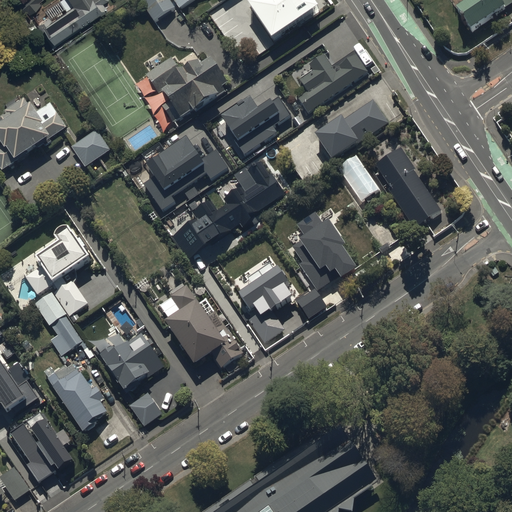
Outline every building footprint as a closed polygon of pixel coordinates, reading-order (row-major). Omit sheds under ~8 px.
[(19,0),(13,4),(26,20),(50,1),(49,0),(19,0)] [(88,27),(106,16),(95,0),(70,0),(77,10),(43,33),(54,50),(88,27)] [(140,0),(158,26),(176,14),(166,0),(140,0)] [(172,0),(182,14),(200,2),(198,0),(172,0)] [(250,0),(249,1),(274,39),(319,9),(312,0),(250,0)] [(503,0),(500,2),(498,0),(477,0),(478,1),(459,13),(473,36),(507,13),(506,12),(511,7),(511,1),(511,0),(503,0)] [(237,17),(228,3),(209,15),(218,28),(220,27),(225,35),(240,26),(235,18),(237,17)] [(297,81),(306,94),(296,101),(309,120),(371,79),(358,60),(336,74),(327,62),(323,56),(307,66),(311,72),(297,81)] [(213,64),(185,82),(172,62),(143,81),(156,101),(175,130),(232,92),(213,64)] [(251,97),(222,117),(236,137),(233,139),(245,156),(278,134),(274,128),(290,117),(278,98),(260,111),(251,97)] [(372,102),(318,137),(337,166),(391,130),(372,102)] [(58,152),(54,146),(70,136),(51,108),(36,118),(27,105),(0,122),(0,171),(5,179),(16,171),(20,176),(58,152)] [(88,173),(112,157),(99,136),(74,153),(88,173)] [(147,166),(154,176),(144,183),(164,212),(176,204),(172,197),(206,174),(211,181),(229,169),(215,150),(201,159),(187,139),(147,166)] [(373,170),(417,237),(446,218),(402,151),(373,170)] [(173,236),(189,258),(240,223),(241,226),(252,219),(250,216),(284,192),(261,159),(235,177),(241,186),(223,198),(227,203),(217,210),(210,199),(192,211),(198,219),(173,236)] [(380,194),(357,159),(339,171),(363,206),(380,194)] [(140,168),(133,160),(123,168),(130,177),(140,168)] [(318,291),(356,265),(342,245),(346,243),(328,217),(322,221),(315,211),(297,224),(304,235),(299,238),(301,240),(292,246),(303,262),(300,264),(318,291)] [(74,237),(68,228),(55,237),(61,245),(38,261),(41,266),(26,276),(33,287),(43,303),(56,294),(74,320),(92,308),(76,285),(97,271),(74,237)] [(294,304),(287,294),(294,289),(277,263),(238,289),(256,316),(250,321),(265,344),(286,330),(277,316),(294,304)] [(314,288),(295,301),(306,317),(325,304),(314,288)] [(185,322),(202,311),(189,290),(171,302),(185,322)] [(53,346),(63,362),(85,347),(75,331),(55,301),(38,312),(58,342),(53,346)] [(171,335),(202,382),(234,361),(203,315),(171,335)] [(102,356),(125,392),(150,376),(146,370),(162,360),(146,336),(130,347),(126,340),(102,356)] [(0,402),(7,412),(11,410),(15,416),(39,400),(26,381),(30,378),(19,362),(8,370),(0,358),(0,402)] [(50,385),(87,442),(113,425),(105,413),(110,409),(101,395),(95,398),(75,368),(50,385)] [(148,394),(130,406),(143,425),(161,413),(148,394)] [(26,464),(40,484),(73,461),(40,412),(10,432),(30,462),(26,464)] [(358,511),(355,508),(378,492),(336,433),(224,511),(358,511)] [(17,473),(1,484),(0,482),(0,508),(12,501),(17,509),(34,498),(17,473)]
